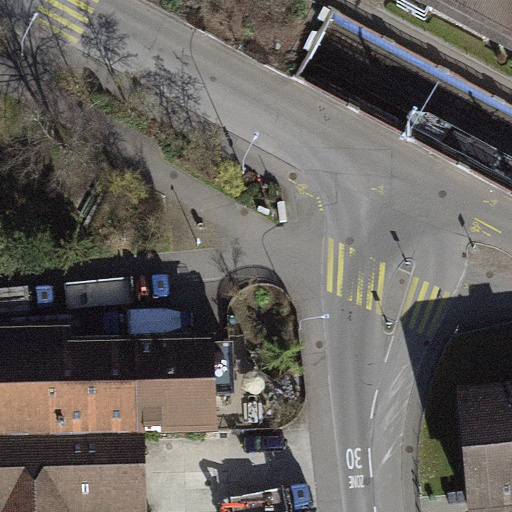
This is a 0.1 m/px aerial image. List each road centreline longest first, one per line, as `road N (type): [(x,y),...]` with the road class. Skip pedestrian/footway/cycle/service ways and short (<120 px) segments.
road 1 (residential): [(54,0),(420,188)]
road 2 (residential): [(420,188),(378,341),(369,444),(375,511)]
